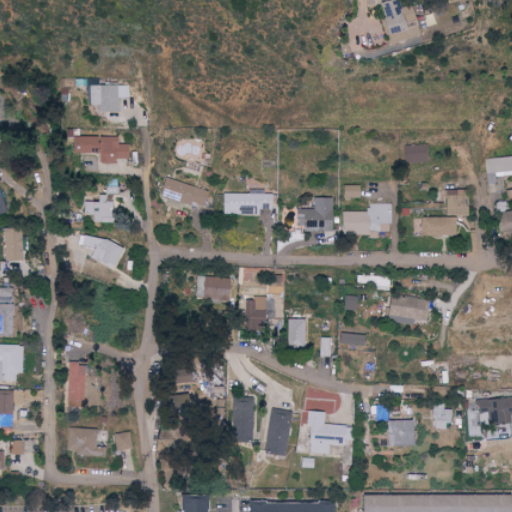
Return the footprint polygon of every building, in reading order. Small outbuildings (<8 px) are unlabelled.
[(396,0),(378,6),(390,44),(420,35),(410,5),(402,8),(399,0),(396,0)] [(98,112),(119,112),(119,99),(129,99),(129,86),(88,86),(88,106),(98,106),(98,112)] [(118,137),(72,138),(72,154),(99,153),(100,164),(114,163),(114,159),(129,159),(129,144),(118,145),(118,137)] [(404,163),(426,163),(425,145),(404,146),(404,163)] [(208,191),(165,179),(159,197),(189,206),(190,203),(203,207),(208,191)] [(342,198),(357,198),(357,186),(342,186),(342,198)] [(465,216),(466,191),(443,190),(442,216),(465,216)] [(271,195),(220,194),(220,214),(257,215),(257,210),(270,210),(271,195)] [(331,232),(332,199),(313,198),(312,210),(295,210),(295,231),(331,232)] [(112,223),(112,203),(82,203),(82,215),(90,215),(90,223),(112,223)] [(367,213),(341,212),(341,236),(377,236),(377,233),(390,233),(390,205),(368,204),(367,213)] [(455,218),(423,218),(422,210),(406,210),(406,233),(414,233),(414,236),(455,236),(455,218)] [(511,213),(499,215),(501,239),(511,238),(511,213)] [(21,231),(6,232),(6,261),(22,261),(21,231)] [(81,246),(93,251),(90,258),(114,269),(122,249),(86,233),(81,246)] [(357,276),(357,287),(389,289),(390,277),(357,276)] [(229,300),(229,279),(203,278),(203,299),(229,300)] [(0,293),(0,305),(19,306),(19,289),(0,289),(0,293)] [(342,310),(353,311),(356,297),(345,295),(342,310)] [(428,321),(429,299),(387,297),(386,321),(413,322),(413,321),(428,321)] [(266,320),(274,320),(274,299),(242,300),(243,331),(266,330),(266,320)] [(0,305),(0,336),(12,337),(13,306),(0,305)] [(303,320),(286,319),(285,348),(302,348),(303,320)] [(363,335),(339,334),(339,344),(362,346),(363,335)] [(328,357),(329,338),(319,338),(318,357),(328,357)] [(0,381),(15,381),(16,373),(22,373),(23,346),(0,345),(0,381)] [(66,407),(83,408),(85,364),(68,363),(66,407)] [(14,391),(0,390),(0,419),(0,421),(0,427),(12,428),(14,391)] [(186,415),(186,395),(162,395),(162,415),(186,415)] [(253,398),(231,397),(230,440),(252,440),(253,398)] [(511,409),(511,398),(477,399),(478,426),(511,424),(511,409)] [(447,430),(448,410),(443,410),(443,405),(432,404),(431,429),(447,430)] [(293,414),(272,410),(264,453),(284,457),(293,414)] [(323,413),(309,412),(307,453),(327,454),(327,445),(343,446),(344,426),(323,425),(323,413)] [(412,421),(387,421),(388,447),(412,447),(412,421)] [(104,457),(104,448),(95,448),(96,429),(68,428),(67,449),(74,450),(74,456),(104,457)] [(116,451),(130,449),(128,432),(114,434),(116,451)] [(22,441),(11,441),(11,455),(22,455),(22,441)] [(360,495),(359,511),(508,511),(509,496),(360,495)] [(203,511),(203,496),(178,496),(178,511),(203,511)] [(241,511),(333,511),(334,503),(241,503),(241,511)]
